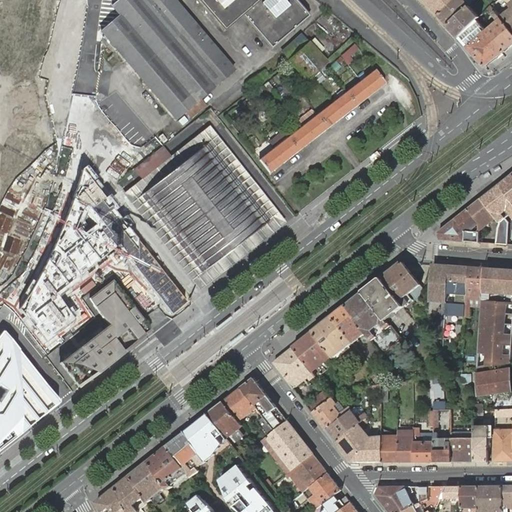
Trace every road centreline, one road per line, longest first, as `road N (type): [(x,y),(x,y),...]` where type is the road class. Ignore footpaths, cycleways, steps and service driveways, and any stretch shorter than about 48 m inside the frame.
road 1 (tertiary): [(490,99),(0,486)]
road 2 (tertiary): [(68,486),(246,346)]
road 3 (tertiary): [(246,346),(396,228)]
road 4 (residential): [(352,483),(246,346)]
road 5 (unknown): [(97,0),(83,75),(113,84),(154,123)]
road 6 (residential): [(511,474),(362,475),(352,483)]
road 7 (tertiary): [(396,228),(511,141)]
road 8 (unclassified): [(473,78),(444,75),(360,0)]
road 9 (residential): [(511,258),(422,251),(396,228)]
